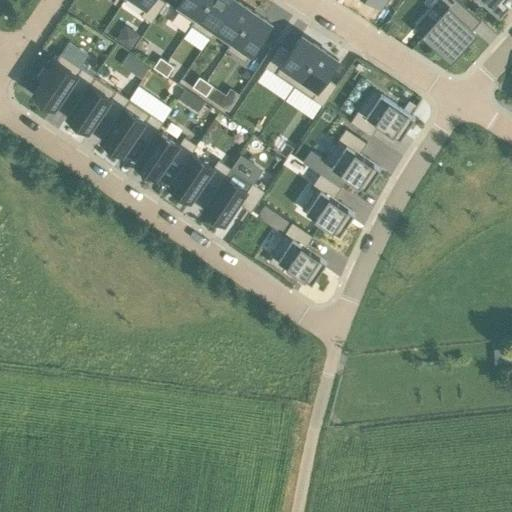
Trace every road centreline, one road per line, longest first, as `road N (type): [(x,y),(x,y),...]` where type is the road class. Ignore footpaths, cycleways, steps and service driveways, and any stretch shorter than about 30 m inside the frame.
road 1 (residential): [(0,108),(339,329)]
road 2 (residential): [(339,329),(396,207),(463,99)]
road 3 (residential): [(463,99),(307,0)]
road 4 (unclassified): [(292,511),(333,353)]
